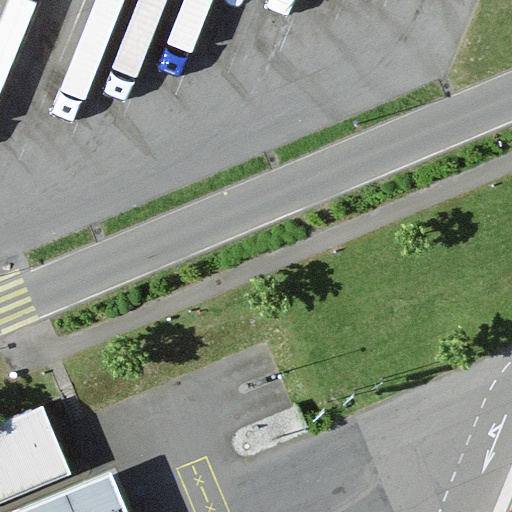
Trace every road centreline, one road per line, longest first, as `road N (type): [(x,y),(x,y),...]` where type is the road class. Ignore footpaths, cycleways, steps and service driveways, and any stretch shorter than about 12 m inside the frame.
road 1 (motorway): [(0,228),(233,116),(511,2)]
road 2 (motorway): [(226,0),(0,105)]
